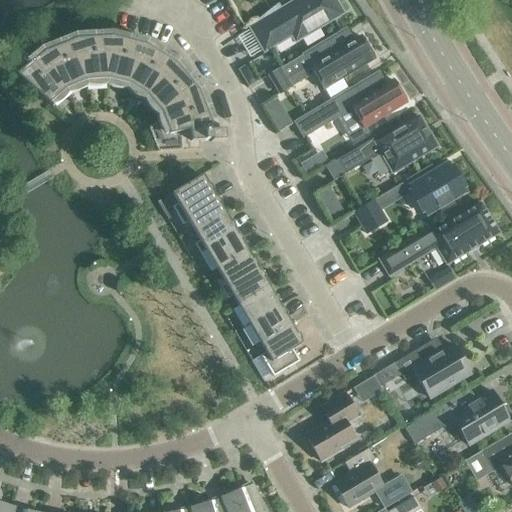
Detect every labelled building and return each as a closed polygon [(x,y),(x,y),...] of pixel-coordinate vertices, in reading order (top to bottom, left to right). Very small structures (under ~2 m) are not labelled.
[(260,45),(267,41),(270,47),(291,35),(295,41),(341,14),(332,0),(298,0),(279,12),(276,7),(249,27),(260,45)] [(286,80),(308,67),(322,90),(324,89),(341,79),(373,60),(360,37),(352,42),(345,30),(302,56),(279,69),(286,80)] [(127,87),(145,98),(159,115),(161,120),(147,128),(157,152),(192,150),(195,150),(195,148),(191,148),(191,143),(210,141),(210,143),(223,142),(222,132),(216,132),(216,124),(202,89),(175,56),(174,57),(177,61),(174,65),(158,55),(144,46),(127,41),(110,37),(93,38),(75,40),(65,43),(42,53),(28,65),(14,76),(47,105),(48,104),(65,91),(85,83),(106,81),(127,87)] [(257,81),(247,64),(237,70),(247,87),(257,81)] [(290,87),(286,80),(279,69),(267,76),(278,94),(290,87)] [(377,74),(294,123),(302,137),(350,108),(363,129),(406,103),(392,81),(384,86),(377,74)] [(279,98),(266,104),(280,131),(293,124),(279,98)] [(345,174),(371,158),(369,155),(377,150),(379,154),(391,174),(436,148),(418,116),(374,143),(372,139),(337,161),(345,174)] [(409,187),(408,187),(411,191),(409,192),(422,213),(423,212),(425,216),(438,208),(440,212),(452,205),(450,201),(464,193),(461,189),(463,188),(450,168),(449,168),(447,164),(422,179),(419,173),(406,181),(409,187)] [(217,209),(220,207),(206,183),(203,185),(198,177),(170,194),(171,196),(172,195),(178,203),(174,207),(173,206),(171,208),(182,225),(184,224),(190,222),(193,231),(192,231),(193,232),(221,216),(217,209)] [(331,215),(341,209),(330,189),(319,195),(331,215)] [(386,222),(379,212),(373,200),(352,213),(365,235),(386,222)] [(481,206),(480,204),(478,205),(478,206),(435,232),(432,227),(377,260),(388,277),(436,248),(445,263),(445,264),(446,266),(447,264),(496,235),(498,234),(497,232),(496,232),(480,206),(481,206)] [(193,245),(199,254),(235,232),(230,223),(226,225),(221,216),(193,232),(193,233),(194,233),(200,240),(196,244),(193,245)] [(243,253),(239,246),(242,244),(235,232),(199,254),(210,272),(215,269),(243,253)] [(215,282),(221,291),(257,269),(250,258),(247,260),(243,253),(215,269),(215,270),(217,270),(222,277),(218,281),(215,282)] [(261,283),(264,281),(257,269),(221,291),(226,300),(228,299),(228,298),(234,296),(237,305),(236,306),(237,306),(265,290),(261,283)] [(243,328),(279,307),(272,295),(269,297),(265,290),(237,306),(237,307),(238,307),(244,314),(240,318),(237,319),(243,328)] [(283,320),(286,318),(279,307),(243,328),(248,337),(250,336),(250,335),(256,333),(259,342),(258,343),(259,344),(287,327),(283,320)] [(272,378),(298,362),(291,351),(302,345),(294,332),(291,334),(287,327),(259,344),(259,345),(261,344),(266,351),(262,355),(260,356),(272,378)] [(394,364),(404,381),(414,375),(428,399),(469,375),(452,345),(429,359),(422,347),(394,364)] [(491,392),(468,406),(461,394),(432,411),(443,428),(453,422),(467,446),(508,421),(491,392)] [(343,394),(320,408),(328,422),(304,436),(320,463),(339,451),(338,449),(354,439),(345,425),(357,418),(343,394)] [(430,428),(439,422),(433,412),(424,418),(430,428)] [(409,440),(418,434),(412,425),(403,430),(409,440)] [(490,470),(492,473),(501,468),(511,485),(511,449),(510,451),(503,439),(464,462),(474,479),(490,470)] [(365,446),(357,451),(359,454),(367,449),(365,446)] [(382,488),(368,464),(374,460),(367,449),(359,454),(343,464),(349,474),(332,484),(347,509),(382,488)] [(445,488),(439,479),(431,484),(436,493),(445,488)] [(227,511),(266,511),(254,487),(244,491),(243,489),(221,497),(222,501),(223,502),(224,502),(227,511)] [(381,507),(394,502),(389,490),(376,495),(381,507)] [(416,511),(420,509),(413,497),(388,511),(416,511)] [(227,511),(224,502),(223,502),(222,501),(214,504),(213,501),(190,508),(191,511),(227,511)] [(0,511),(11,511),(12,511),(13,508),(0,503),(0,511)]
